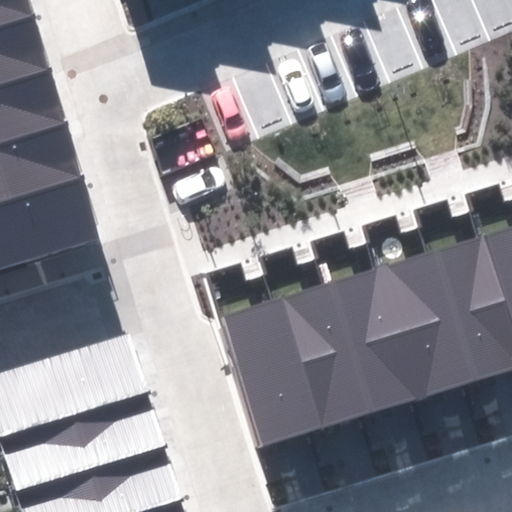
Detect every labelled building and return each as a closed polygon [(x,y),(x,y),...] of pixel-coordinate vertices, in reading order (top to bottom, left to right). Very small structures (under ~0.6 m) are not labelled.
[(0,0),(0,24),(33,14),(28,0),(0,0)] [(0,83),(49,69),(33,14),(0,24),(0,83)] [(0,143),(65,125),(49,69),(0,83),(0,143)] [(0,200),(80,178),(65,125),(0,143),(0,200)] [(0,269),(99,242),(80,178),(0,200),(0,269)] [(511,364),(511,220),(472,233),(511,364)] [(461,382),(511,366),(511,364),(472,233),(420,248),(461,382)] [(410,398),(461,382),(420,248),(369,264),(410,398)] [(359,413),(410,398),(369,264),(318,280),(359,413)] [(308,429),(359,413),(318,280),(267,295),(308,429)] [(257,444),(308,429),(267,295),(216,311),(257,444)] [(130,334),(0,374),(0,437),(148,391),(130,334)] [(148,391),(0,437),(0,438),(17,493),(165,446),(148,391)] [(165,446),(17,493),(23,511),(142,511),(183,499),(165,446)] [(186,511),(183,499),(142,511),(186,511)]
